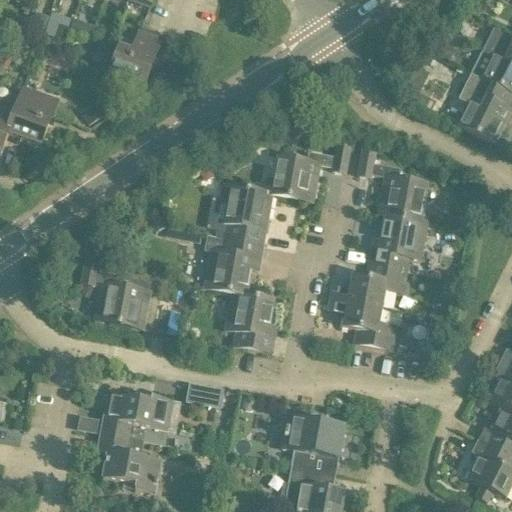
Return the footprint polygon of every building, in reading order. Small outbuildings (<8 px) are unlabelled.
[(151,0),(126,0),(126,1),(148,9),(151,0)] [(65,42),(73,21),(53,14),(46,34),(65,42)] [(109,76),(143,88),(159,41),(138,33),(130,55),(118,51),(109,76)] [(511,41),(495,33),(472,78),(511,99),(511,41)] [(507,114),(511,104),(511,99),(472,78),(459,104),(469,109),(458,131),(494,149),(511,116),(507,114)] [(23,90),(15,110),(16,110),(6,138),(7,138),(40,150),(57,103),(23,90)] [(428,102),(406,91),(404,103),(423,113),(428,102)] [(16,110),(15,110),(0,104),(0,155),(7,138),(6,138),(16,110)] [(267,184),(265,196),(273,199),(313,207),(321,169),(333,172),(333,175),(347,178),(351,152),(338,150),(335,162),(310,157),(308,166),(279,160),(274,185),(267,184)] [(378,219),(385,220),(427,228),(430,214),(423,213),(427,189),(398,184),(400,174),(374,169),(376,157),(363,155),(358,180),(372,183),(372,180),(385,182),(378,219)] [(263,250),(273,199),(265,196),(224,188),(221,202),(228,203),(224,228),(227,228),(226,234),(218,232),(216,241),(263,250)] [(420,265),(427,228),(385,220),(378,257),(372,255),(369,270),(407,277),(409,263),(420,265)] [(261,264),(263,250),(216,241),(208,240),(206,255),(211,256),(204,292),(230,297),(246,300),(247,299),(253,263),(261,264)] [(93,323),(143,333),(144,333),(150,296),(149,295),(151,285),(128,281),(126,291),(121,290),(123,280),(98,275),(99,264),(86,261),(82,287),(95,290),(96,286),(108,289),(104,311),(96,310),(93,323)] [(402,299),(407,277),(369,270),(366,283),(352,281),(349,295),(331,291),(329,303),(383,313),(387,296),(402,299)] [(274,304),(247,299),(246,300),(230,297),(223,334),(234,337),(231,350),(272,358),(275,342),(267,340),(274,304)] [(380,331),(383,313),(329,303),(327,314),(345,317),(342,332),(355,334),(352,348),(391,355),(395,334),(380,331)] [(511,355),(511,358),(504,354),(497,368),(511,375),(511,355)] [(511,375),(497,368),(491,380),(498,383),(486,407),(499,414),(500,414),(511,419),(511,375)] [(221,395),(214,394),(190,389),(187,405),(219,411),(221,395)] [(108,399),(100,439),(142,447),(142,446),(163,450),(167,429),(173,431),(178,407),(179,408),(180,407),(151,402),(150,406),(108,399)] [(511,419),(500,414),(499,414),(488,436),(482,433),(475,445),(511,464),(511,419)] [(100,436),(102,422),(80,419),(79,434),(100,436)] [(293,454),(290,471),(334,479),(340,447),(332,446),(335,429),(287,421),(281,451),(293,454)] [(140,461),(142,447),(100,439),(97,456),(107,458),(102,483),(135,489),(134,494),(154,497),(160,465),(140,461)] [(511,464),(475,445),(469,457),(476,461),(464,484),(479,492),(490,497),(503,504),(511,486),(511,464)] [(331,494),(334,479),(290,471),(287,487),(295,488),(289,511),(339,511),(343,496),(331,494)] [(485,508),(490,497),(479,492),(474,503),(485,508)]
